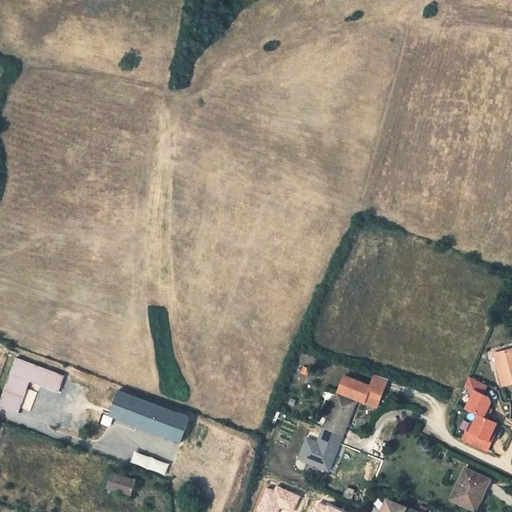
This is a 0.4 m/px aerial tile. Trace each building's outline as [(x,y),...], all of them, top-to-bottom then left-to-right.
[(499,366),(502,379),(511,376),(511,345),(499,349),(503,364),(499,366)] [(58,392),(65,376),(16,357),(0,400),(0,406),(18,413),(30,381),(58,392)] [(344,376),(338,391),(377,407),(388,379),(375,374),(370,386),(344,376)] [(487,385),(469,376),(465,385),(474,389),(466,407),(475,413),(467,431),(464,430),(460,439),(485,451),(489,442),(485,440),(487,437),(493,422),(488,420),(484,418),(487,410),(491,402),(489,397),(483,394),(487,385)] [(188,417),(118,391),(109,416),(179,442),(188,417)] [(345,429),(356,401),(337,394),(329,415),(331,416),(329,423),(326,422),(323,429),(326,430),(339,435),(342,428),(345,429)] [(79,405),(75,422),(90,425),(93,408),(79,405)] [(112,418),(104,415),(101,424),(109,427),(112,418)] [(320,437),(310,463),(329,470),(337,449),(335,448),(337,442),(340,443),(342,436),(339,435),(326,430),(323,438),(320,437)] [(164,475),(168,464),(135,452),(131,463),(164,475)] [(463,470),(448,499),(467,509),(474,494),(479,497),(487,482),(463,470)] [(131,495),(135,480),(129,478),(131,473),(125,471),(123,477),(111,473),(107,487),(131,495)] [(276,487),(274,492),(266,489),(256,511),(277,511),(280,507),(292,511),(299,497),(276,487)] [(409,511),(385,501),(380,511),(409,511)]
